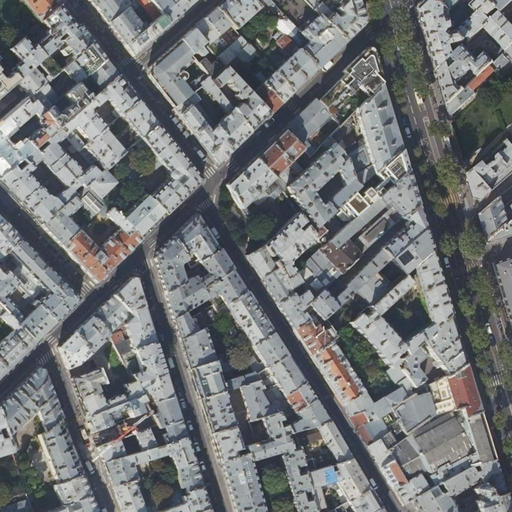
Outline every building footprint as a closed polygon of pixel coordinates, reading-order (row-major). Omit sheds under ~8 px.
[(21,0),(40,23),(62,3),(59,0),(21,0)] [(90,0),(89,1),(94,8),(106,23),(134,0),(120,0),(116,3),(113,0),(90,0)] [(153,22),(161,15),(149,0),(134,0),(106,23),(114,34),(123,45),(148,25),(146,23),(144,25),(140,20),(137,22),(130,13),(140,5),(153,22)] [(149,0),(161,15),(168,24),(178,16),(187,7),(181,0),(158,0),(158,1),(156,0),(149,0)] [(258,7),(255,3),(251,0),(224,0),(215,8),(230,24),(234,29),(258,7)] [(269,0),(251,0),(255,3),(258,0),(262,0),(269,6),(263,12),(280,30),(299,51),(316,69),(341,44),(343,42),(324,20),(319,14),(299,32),(269,0)] [(305,0),(319,14),(324,20),(330,14),(335,9),(344,0),(305,0)] [(362,19),(356,0),(344,0),(335,9),(341,14),(339,16),(337,15),(336,16),(337,18),(335,20),(330,14),(324,20),(343,42),(352,34),(360,26),(362,19)] [(500,12),(490,1),(488,0),(427,0),(418,9),(424,28),(425,32),(436,72),(463,47),(483,28),(498,13),(500,12)] [(511,0),(491,0),(490,1),(500,12),(511,0)] [(62,3),(40,23),(38,24),(40,26),(42,24),(48,30),(47,30),(46,31),(46,32),(45,32),(45,33),(46,34),(30,48),(22,38),(8,50),(17,60),(17,63),(8,70),(11,74),(16,80),(25,72),(22,69),(27,65),(30,68),(36,63),(45,55),(55,46),(57,44),(54,40),(62,33),(65,37),(76,28),(70,20),(65,15),(69,11),(62,3)] [(211,12),(203,19),(218,35),(230,24),(215,8),(211,12)] [(511,44),(511,27),(498,13),(483,28),(501,47),(493,54),(488,49),(476,60),(463,47),(436,72),(440,85),(447,106),(511,44)] [(168,24),(161,15),(153,22),(148,25),(123,45),(127,50),(132,56),(152,39),(168,24)] [(195,26),(192,29),(204,43),(206,46),(218,35),(203,19),(195,26)] [(79,25),(76,28),(65,37),(57,44),(55,46),(62,56),(68,52),(71,55),(64,60),(65,62),(62,64),(64,67),(93,42),(84,30),(79,25)] [(187,33),(179,40),(190,54),(194,51),(200,57),(205,53),(199,47),(204,43),(192,29),(187,33)] [(294,90),(316,69),(299,51),(280,30),(272,37),(276,41),(274,44),(286,56),(289,54),(290,56),(285,61),(284,59),(277,65),(279,67),(274,72),(292,91),(294,90)] [(241,36),(228,48),(235,56),(248,43),(241,36)] [(146,74),(169,103),(173,109),(191,95),(181,82),(185,79),(186,78),(185,76),(185,74),(183,73),(181,73),(179,71),(193,59),(190,54),(179,40),(146,69),(146,71),(146,74)] [(254,50),(248,43),(235,56),(242,63),(254,50)] [(511,58),(511,44),(447,106),(448,110),(450,117),(460,107),(477,91),(496,73),(511,59),(511,58)] [(223,67),(235,56),(228,48),(228,47),(216,58),(223,67)] [(338,81),(317,101),(331,117),(340,125),(381,84),(377,70),(371,49),(366,48),(341,72),(344,75),(338,81)] [(59,71),(45,55),(36,63),(40,67),(47,75),(50,79),(59,71)] [(236,69),(242,63),(235,56),(223,67),(229,74),(235,68),(236,69)] [(43,113),(55,129),(57,127),(119,75),(114,69),(106,58),(97,66),(97,67),(81,80),(63,96),(68,103),(68,107),(59,114),(55,114),(50,107),(43,113)] [(203,58),(197,63),(205,73),(210,80),(223,67),(216,58),(209,66),(203,58)] [(34,71),(40,67),(36,63),(30,68),(25,72),(16,80),(15,81),(23,90),(10,101),(6,96),(0,100),(0,123),(25,101),(30,97),(29,97),(50,79),(47,75),(42,80),(40,77),(41,76),(39,74),(38,75),(34,71)] [(250,95),(229,74),(223,67),(210,80),(216,88),(225,80),(229,85),(227,86),(232,91),(232,90),(235,93),(233,96),(237,101),(242,99),(243,100),(243,101),(243,103),(241,105),(240,104),(239,105),(239,104),(238,104),(237,104),(235,106),(230,99),(227,102),(249,131),(258,123),(268,114),(250,95)] [(254,76),(262,84),(280,103),(290,93),(292,91),(274,72),(265,80),(258,73),(254,76)] [(205,73),(191,84),(196,91),(201,87),(210,80),(205,73)] [(0,77),(0,94),(15,81),(16,80),(11,74),(4,79),(1,79),(0,77)] [(129,88),(119,75),(57,127),(64,135),(74,126),(88,143),(104,129),(105,128),(92,113),(89,115),(88,114),(89,113),(89,111),(89,110),(93,106),(95,108),(106,99),(114,109),(111,112),(116,118),(138,100),(129,88)] [(210,80),(201,87),(205,92),(207,91),(227,115),(213,127),(208,120),(208,118),(195,102),(198,100),(193,94),(191,95),(173,109),(216,164),(218,164),(250,132),(249,131),(227,102),(216,88),(210,80)] [(262,84),(250,95),(268,114),(268,115),(278,105),(280,103),(262,84)] [(340,149),(337,151),(339,153),(344,158),(345,160),(351,180),(359,188),(373,174),(401,149),(394,127),(381,84),(340,125),(327,138),(326,139),(334,147),(336,145),(336,144),(341,139),(347,148),(342,151),(340,149)] [(312,101),(301,111),(317,128),(319,129),(331,117),(317,101),(314,99),(312,101)] [(148,111),(138,100),(116,118),(115,119),(119,123),(124,118),(137,134),(133,137),(137,142),(158,124),(148,111)] [(55,129),(43,113),(33,102),(28,106),(25,101),(0,123),(0,176),(12,166),(18,161),(18,162),(20,160),(33,148),(43,140),(55,129)] [(297,115),(281,130),(301,150),(302,149),(309,156),(315,150),(313,148),(314,148),(312,146),(311,147),(306,143),(308,141),(306,139),(317,128),(301,111),(297,115)] [(178,150),(158,124),(137,142),(134,144),(155,169),(161,164),(168,172),(167,173),(167,174),(166,175),(166,176),(167,177),(168,178),(148,197),(166,215),(187,194),(201,180),(178,150)] [(57,127),(55,129),(43,140),(47,144),(37,152),(33,148),(20,160),(25,164),(16,171),(12,166),(0,176),(0,184),(6,191),(18,203),(37,187),(26,174),(31,170),(32,169),(32,168),(31,168),(31,167),(39,160),(51,174),(52,174),(68,160),(55,144),(65,136),(64,135),(57,127)] [(313,148),(315,150),(319,146),(326,139),(327,138),(319,129),(317,128),(306,139),(308,141),(306,143),(311,147),(312,146),(314,148),(313,148)] [(124,152),(104,129),(88,143),(84,146),(78,151),(90,165),(95,161),(103,170),(104,170),(113,162),(113,161),(124,152)] [(282,192),(286,188),(301,210),(296,213),(302,222),(305,227),(309,233),(319,224),(339,205),(353,193),(359,188),(351,180),(345,160),(342,163),(339,159),(338,160),(335,157),(339,153),(337,151),(334,147),(326,139),(319,146),(324,151),(303,170),(292,159),(301,150),(281,130),(277,135),(253,158),(277,184),(282,192)] [(69,140),(76,148),(78,151),(84,146),(75,136),(69,140)] [(511,172),(511,146),(508,142),(467,176),(470,184),(474,198),(481,200),(487,195),(511,172)] [(130,147),(124,152),(113,161),(113,162),(132,181),(141,172),(127,158),(134,151),(130,147)] [(407,168),(401,149),(373,174),(379,181),(383,178),(390,186),(407,170),(407,168)] [(277,184),(253,158),(229,181),(225,185),(226,186),(235,200),(240,209),(245,218),(250,213),(243,206),(250,199),(257,207),(273,192),(277,197),(282,192),(277,184)] [(69,159),(68,160),(52,174),(64,188),(52,199),(47,197),(41,190),(44,187),(41,183),(37,187),(18,203),(29,215),(39,225),(71,198),(74,196),(71,191),(79,184),(83,188),(87,185),(99,175),(90,165),(81,173),(69,159)] [(117,183),(104,170),(103,170),(99,175),(87,185),(100,199),(117,183)] [(400,218),(417,203),(410,181),(407,170),(390,186),(381,193),(377,197),(375,199),(351,220),(341,230),(322,247),(318,251),(329,263),(340,273),(340,274),(360,256),(359,255),(350,245),(345,239),(382,206),(388,211),(397,220),(400,218)] [(87,185),(83,188),(74,196),(71,198),(79,206),(91,218),(97,213),(104,220),(107,217),(119,229),(98,250),(81,232),(85,228),(82,226),(78,230),(60,247),(77,264),(96,283),(118,261),(141,239),(124,222),(120,218),(119,218),(100,199),(87,185)] [(511,185),(479,215),(483,227),(488,243),(511,221),(511,185)] [(367,189),(361,194),(362,196),(359,199),(353,193),(339,205),(351,220),(375,199),(367,189)] [(157,223),(166,215),(148,197),(143,192),(125,210),(130,215),(124,222),(141,239),(157,223)] [(66,217),(79,206),(71,198),(39,225),(50,236),(60,247),(78,230),(66,217)] [(420,216),(417,203),(400,218),(406,225),(378,249),(379,250),(344,286),(344,289),(331,300),(322,290),(310,300),(300,310),(304,317),(312,310),(317,316),(308,324),(311,329),(322,319),(424,227),(420,216)] [(397,220),(388,211),(350,245),(359,255),(397,220)] [(295,229),(302,222),(296,213),(259,243),(262,246),(268,256),(269,256),(272,253),(277,258),(272,263),(276,269),(284,282),(293,273),(294,272),(288,266),(289,262),(314,238),(322,247),(341,230),(337,225),(327,234),(319,224),(309,233),(305,227),(300,231),(298,229),(296,231),(295,229)] [(183,226),(171,237),(183,257),(190,250),(193,252),(197,259),(194,261),(196,264),(219,249),(208,232),(196,215),(195,214),(183,226)] [(3,221),(2,222),(0,223),(0,257),(21,240),(11,230),(3,221)] [(503,238),(511,235),(511,221),(488,243),(489,243),(503,238)] [(183,257),(171,237),(155,253),(154,256),(153,259),(158,273),(164,294),(183,283),(183,282),(181,275),(178,266),(179,265),(181,266),(182,264),(179,263),(186,261),(183,257)] [(49,269),(21,240),(0,257),(0,266),(17,284),(26,293),(33,300),(40,292),(44,296),(37,304),(55,323),(67,311),(79,300),(49,269)] [(266,257),(268,256),(262,246),(246,256),(253,267),(260,279),(276,269),(272,263),(270,264),(266,257)] [(219,249),(196,264),(190,268),(192,271),(196,268),(196,269),(200,266),(202,266),(205,270),(201,272),(201,271),(199,271),(194,274),(195,276),(202,289),(232,270),(226,260),(219,249)] [(369,310),(366,312),(368,314),(362,319),(358,315),(348,323),(389,369),(395,363),(397,361),(393,357),(403,349),(406,353),(433,329),(432,328),(449,313),(445,299),(431,250),(396,280),(366,307),(369,310)] [(504,297),(506,305),(502,307),(509,329),(511,328),(511,258),(494,264),(496,271),(500,283),(504,297)] [(340,273),(329,263),(320,271),(309,259),(294,272),(293,273),(300,283),(301,286),(302,288),(303,290),(305,292),(310,300),(322,290),(340,273)] [(0,266),(0,308),(5,313),(34,343),(45,333),(55,323),(37,304),(33,300),(26,293),(22,297),(34,309),(23,320),(12,308),(12,307),(4,297),(17,284),(0,266)] [(284,282),(276,269),(260,279),(268,291),(276,304),(292,294),(289,290),(300,283),(293,273),(284,282)] [(232,270),(202,289),(208,298),(212,304),(212,305),(216,303),(212,297),(218,293),(224,302),(214,308),(216,311),(246,292),(239,282),(232,270)] [(190,278),(183,282),(183,283),(164,294),(168,305),(172,319),(182,314),(186,320),(189,318),(187,314),(185,315),(184,313),(208,298),(202,289),(195,276),(192,278),(190,278)] [(112,294),(111,295),(127,312),(144,308),(141,301),(135,279),(129,278),(120,287),(112,294)] [(246,292),(216,311),(221,320),(231,337),(236,333),(232,327),(234,326),(227,316),(231,314),(245,336),(240,338),(239,337),(233,340),(241,353),(246,349),(251,346),(272,333),(261,315),(246,292)] [(294,298),(292,294),(276,304),(284,316),(292,329),(306,321),(304,317),(300,310),(310,300),(305,292),(294,298)] [(100,306),(91,315),(106,331),(127,312),(111,295),(100,306)] [(214,308),(212,305),(212,304),(189,318),(186,320),(182,314),(172,319),(174,324),(179,340),(203,328),(221,320),(216,311),(214,308)] [(113,344),(118,355),(155,343),(151,329),(144,308),(127,312),(106,331),(106,332),(110,340),(113,344)] [(0,376),(16,361),(34,343),(5,313),(0,317),(0,327),(7,334),(0,341),(0,376)] [(457,339),(449,313),(432,328),(433,329),(406,353),(397,361),(395,363),(415,391),(426,386),(427,385),(414,367),(414,364),(422,357),(422,354),(427,350),(435,361),(432,362),(432,364),(435,367),(437,368),(439,366),(446,376),(452,373),(464,363),(457,339)] [(82,324),(73,332),(91,353),(90,353),(93,359),(97,369),(103,384),(106,391),(122,385),(132,382),(129,376),(129,375),(124,376),(123,380),(120,378),(112,382),(101,353),(97,356),(93,351),(105,339),(107,342),(110,340),(106,332),(106,331),(91,315),(82,324)] [(308,324),(306,321),(292,329),(301,342),(309,356),(334,337),(328,328),(321,333),(319,329),(326,324),(322,319),(311,329),(308,324)] [(203,328),(179,340),(186,362),(188,370),(213,362),(215,367),(231,361),(226,343),(215,347),(216,350),(211,352),(203,328)] [(91,353),(73,332),(62,343),(57,348),(66,370),(79,364),(85,359),(86,362),(93,359),(90,353),(91,353)] [(272,333),(251,346),(261,362),(257,364),(251,356),(246,349),(241,353),(253,372),(254,375),(287,355),(279,343),(272,333)] [(340,347),(334,337),(309,356),(325,380),(341,406),(362,392),(362,391),(336,350),(340,347)] [(158,353),(155,343),(118,355),(122,363),(135,359),(140,372),(129,376),(132,382),(133,383),(164,374),(158,353)] [(287,355),(254,375),(258,381),(258,382),(269,375),(276,385),(265,392),(271,403),(276,400),(282,396),(304,383),(295,369),(287,355)] [(213,362),(188,370),(193,385),(198,399),(223,391),(239,387),(258,381),(254,375),(253,372),(223,381),(221,384),(218,374),(235,369),(232,361),(231,361),(215,367),(213,362)] [(415,391),(395,363),(389,369),(383,374),(389,382),(391,380),(394,385),(396,384),(398,389),(371,405),(362,391),(362,392),(341,406),(346,413),(348,416),(361,412),(365,419),(367,424),(378,418),(389,411),(388,408),(411,393),(415,391)] [(467,372),(464,363),(452,373),(446,376),(438,380),(433,382),(427,385),(426,386),(428,392),(414,397),(411,393),(388,408),(389,411),(390,411),(398,425),(404,436),(432,417),(458,408),(461,418),(479,412),(467,372)] [(6,398),(0,403),(0,417),(7,438),(9,436),(36,410),(45,433),(60,420),(61,418),(42,370),(36,368),(6,398)] [(95,386),(103,384),(97,369),(88,372),(69,379),(77,399),(88,395),(89,396),(97,393),(97,395),(99,394),(95,386)] [(168,385),(164,374),(133,383),(140,396),(140,397),(149,394),(151,395),(154,402),(172,397),(168,385)] [(258,382),(258,381),(239,387),(250,421),(260,418),(277,413),(273,406),(268,407),(257,390),(262,388),(258,382)] [(140,396),(133,383),(132,382),(122,385),(125,392),(124,396),(122,397),(121,395),(120,394),(102,401),(99,394),(97,395),(97,393),(89,396),(88,395),(77,399),(79,404),(85,418),(140,396)] [(304,383),(282,396),(290,407),(288,409),(287,408),(284,411),(276,400),(271,403),(273,406),(277,413),(281,420),(315,399),(311,393),(304,383)] [(223,391),(198,399),(203,417),(209,434),(233,427),(235,427),(231,415),(234,414),(233,410),(229,410),(223,391)] [(143,402),(140,397),(140,396),(85,418),(86,422),(90,432),(111,425),(109,420),(115,418),(113,413),(126,408),(129,418),(142,413),(138,404),(143,402)] [(176,409),(172,397),(154,402),(145,405),(150,415),(154,422),(156,426),(157,428),(180,421),(176,409)] [(293,432),(329,421),(322,410),(315,399),(281,420),(285,425),(289,433),(293,432)] [(397,441),(384,450),(390,461),(403,483),(404,484),(419,476),(418,475),(422,473),(427,477),(428,478),(433,486),(439,483),(469,467),(493,460),(486,435),(479,412),(461,418),(458,408),(432,417),(404,436),(397,441)] [(367,424),(365,419),(361,412),(348,416),(353,425),(354,427),(367,424)] [(235,457),(220,461),(233,511),(313,511),(310,497),(305,498),(303,492),(308,491),(304,473),(303,472),(297,474),(297,472),(296,470),(295,468),(302,466),(297,447),(291,449),(287,435),(290,434),(289,433),(285,425),(279,427),(277,421),(281,420),(277,413),(260,418),(267,439),(255,443),(255,444),(244,447),(246,453),(240,455),(235,457)] [(0,455),(11,452),(11,450),(7,438),(0,417),(0,455)] [(387,432),(378,418),(367,424),(354,427),(362,440),(366,446),(377,439),(377,438),(387,432)] [(71,448),(60,420),(45,433),(44,433),(38,436),(57,484),(81,475),(71,448)] [(185,438),(183,433),(180,421),(157,428),(156,426),(147,429),(154,448),(185,438)] [(336,433),(329,421),(293,432),(297,447),(302,466),(303,472),(304,473),(328,466),(333,465),(352,459),(336,433)] [(233,427),(209,434),(211,441),(217,462),(220,461),(235,457),(234,451),(239,450),(238,449),(240,448),(233,427)] [(144,451),(154,448),(147,429),(134,434),(141,452),(144,451)] [(244,447),(255,444),(255,443),(251,429),(242,432),(245,440),(242,441),(244,447)] [(390,430),(387,432),(377,438),(377,439),(366,446),(375,461),(379,468),(390,461),(384,450),(397,441),(390,430)] [(189,449),(185,438),(154,448),(144,451),(147,461),(147,463),(150,462),(152,461),(151,459),(169,453),(174,468),(175,468),(193,463),(189,449)] [(117,440),(96,448),(98,452),(102,463),(136,453),(135,450),(133,451),(130,450),(122,453),(117,440)] [(144,451),(141,452),(136,453),(102,463),(107,475),(112,487),(141,479),(143,478),(141,475),(136,476),(136,477),(135,477),(134,475),(138,474),(136,467),(132,468),(131,465),(147,461),(144,451)] [(360,474),(352,459),(333,465),(335,470),(330,472),(328,466),(304,473),(308,491),(310,497),(313,511),(324,511),(322,508),(317,486),(331,482),(332,485),(334,485),(336,484),(347,502),(369,489),(360,474)] [(498,477),(493,460),(469,467),(478,479),(480,483),(490,497),(503,493),(498,477)] [(390,486),(403,483),(390,461),(379,468),(380,470),(390,486)] [(197,475),(193,463),(175,468),(176,472),(178,488),(179,491),(179,494),(200,487),(197,475)] [(448,497),(478,479),(469,467),(439,483),(444,492),(439,495),(433,486),(410,499),(415,508),(417,511),(467,511),(465,507),(457,511),(448,497)] [(168,490),(178,488),(176,472),(165,474),(168,490)] [(96,511),(89,495),(81,475),(57,484),(53,486),(61,506),(46,511),(96,511)] [(403,483),(390,486),(392,489),(402,504),(410,499),(433,486),(428,478),(422,481),(419,476),(404,484),(403,483)] [(141,479),(112,487),(117,500),(121,511),(159,511),(181,504),(179,494),(179,491),(147,503),(141,488),(143,487),(141,479)] [(508,511),(506,503),(503,493),(490,497),(480,483),(472,489),(478,498),(478,500),(473,501),(474,502),(465,507),(467,511),(508,511)] [(204,498),(200,487),(179,494),(181,504),(182,511),(198,511),(207,509),(204,498)] [(328,511),(374,511),(381,508),(375,498),(369,489),(347,502),(328,511)] [(31,511),(28,503),(27,498),(26,497),(25,493),(9,498),(11,505),(3,507),(3,506),(0,506),(0,511),(31,511)]
